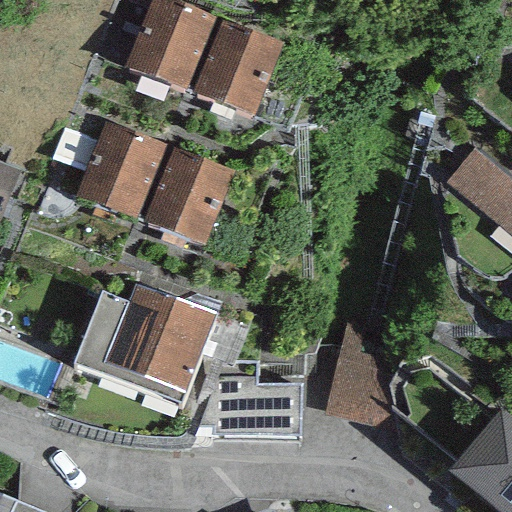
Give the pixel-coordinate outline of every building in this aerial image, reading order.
[(186,103),(217,22),(159,0),(152,0),(123,80),(186,103)] [(283,47),(222,25),(193,106),(253,128),(283,47)] [(136,233),(167,151),(104,128),(73,210),(136,233)] [(511,165),(485,142),(451,182),(511,233),(511,165)] [(233,177),(172,155),(143,236),(204,258),(233,177)] [(0,227),(18,176),(0,168),(0,227)] [(135,289),(128,308),(101,298),(71,375),(180,416),(217,320),(135,289)] [(511,511),(511,426),(501,418),(447,490),(477,511),(511,511)] [(0,511),(14,511),(16,510),(0,503),(0,511)]
